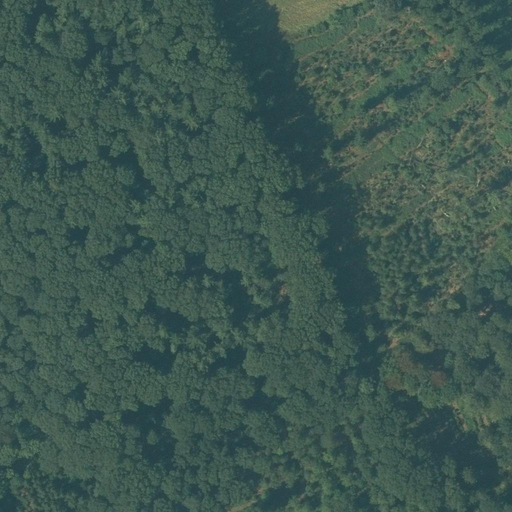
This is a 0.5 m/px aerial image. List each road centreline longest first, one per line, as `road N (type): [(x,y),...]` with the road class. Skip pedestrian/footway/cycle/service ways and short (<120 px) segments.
road 1 (track): [(383,366),(361,353),(272,339),(96,292),(176,511)]
road 2 (track): [(216,0),(383,348),(383,366)]
road 3 (track): [(76,0),(68,132),(96,292)]
road 4 (track): [(383,366),(411,350),(471,279)]
